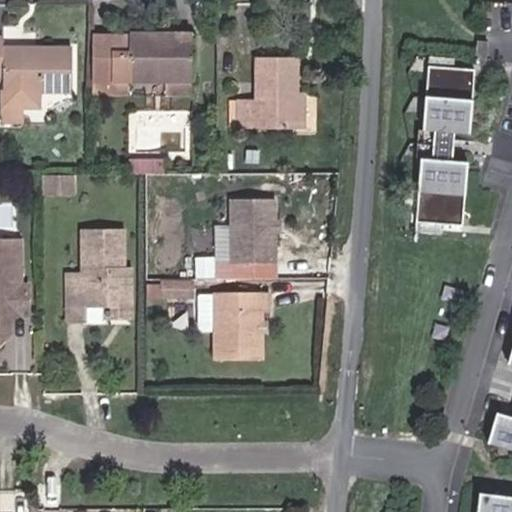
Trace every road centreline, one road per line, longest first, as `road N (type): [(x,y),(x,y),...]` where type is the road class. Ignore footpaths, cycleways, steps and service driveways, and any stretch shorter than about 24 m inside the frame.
road 1 (residential): [(377,0),(340,463)]
road 2 (residential): [(0,425),(143,460),(340,463)]
road 3 (residential): [(511,199),(448,472)]
